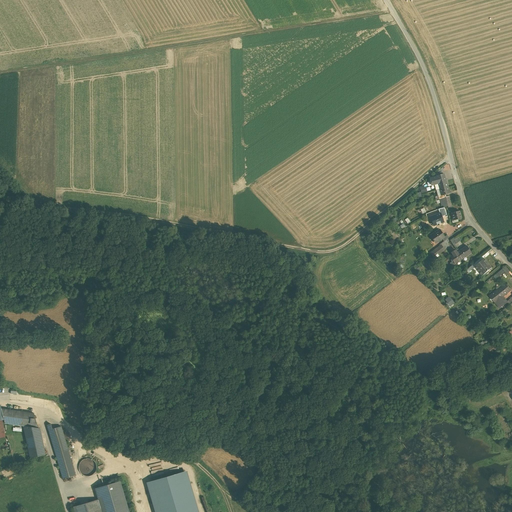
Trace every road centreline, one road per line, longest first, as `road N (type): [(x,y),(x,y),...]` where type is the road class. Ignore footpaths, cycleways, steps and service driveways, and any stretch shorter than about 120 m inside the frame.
road 1 (track): [(0,202),(317,251),(344,245),(449,156)]
road 2 (track): [(392,12),(0,74)]
road 3 (tertiary): [(511,266),(465,212),(423,65),(385,0)]
road 4 (track): [(83,436),(121,455),(199,464),(231,511)]
